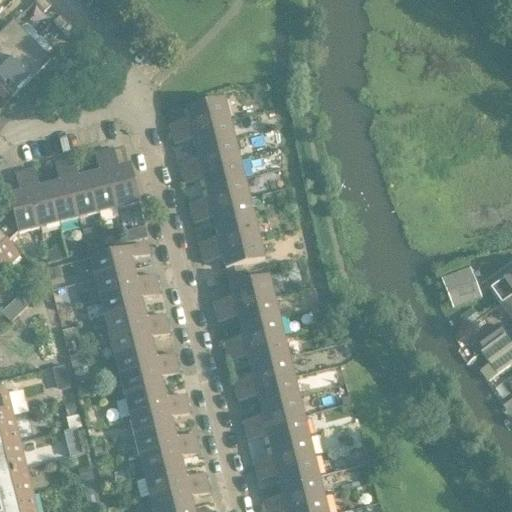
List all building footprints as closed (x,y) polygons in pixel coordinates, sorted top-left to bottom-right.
[(50,8),(42,0),(38,0),(34,4),(43,14),(50,8)] [(59,18),(52,24),(62,34),(68,27),(59,18)] [(13,24),(0,36),(0,49),(12,62),(37,39),(36,38),(36,35),(29,28),(26,27),(22,28),(19,31),(13,24)] [(78,37),(68,27),(62,34),(71,44),(78,37)] [(37,39),(12,62),(31,82),(50,63),(43,56),(46,54),(47,51),(47,47),(40,40),(37,39)] [(0,49),(0,73),(12,62),(0,49)] [(12,62),(0,73),(0,88),(11,100),(31,82),(12,62)] [(224,101),(185,111),(188,122),(169,126),(171,136),(229,122),(224,101)] [(229,122),(171,136),(174,146),(192,141),(195,151),(234,142),(229,122)] [(234,142),(195,151),(197,161),(179,166),(181,176),(239,161),(234,142)] [(113,151),(103,154),(118,211),(139,206),(129,167),(118,170),(113,151)] [(98,175),(88,177),(98,216),(118,211),(103,154),(94,156),(98,175)] [(74,161),(64,163),(78,221),(98,216),(88,177),(78,180),(74,161)] [(239,161),(181,176),(184,186),(202,181),(205,191),(244,181),(239,161)] [(59,185),(49,187),(58,226),(78,221),(64,163),(54,166),(59,185)] [(34,171),(24,173),(39,231),(58,226),(49,187),(39,190),(34,171)] [(11,210),(18,236),(39,231),(24,173),(14,176),(19,194),(8,197),(11,210)] [(244,181),(205,191),(207,201),(189,206),(191,216),(249,201),(244,181)] [(249,201),(191,216),(194,225),(212,221),(215,231),(254,221),(249,201)] [(0,275),(19,258),(7,246),(18,236),(11,210),(0,213),(0,275)] [(254,221),(215,231),(217,241),(199,245),(201,255),(259,241),(254,221)] [(259,241),(201,255),(204,265),(222,260),(225,271),(241,267),(264,262),(259,241)] [(89,261),(94,282),(133,272),(131,262),(149,257),(147,246),(89,261)] [(45,255),(47,265),(66,261),(63,250),(45,255)] [(133,272),(94,282),(99,301),(157,287),(154,277),(136,282),(133,272)] [(443,282),(451,304),(453,309),(479,299),(469,272),(443,282)] [(245,285),(243,275),(227,279),(229,289),(245,285)] [(511,275),(490,291),(500,306),(511,297),(511,275)] [(268,279),(245,285),(229,289),(232,300),(213,304),(216,314),(273,300),(268,279)] [(157,287),(99,301),(104,321),(143,312),(141,302),(159,297),(157,287)] [(21,295),(3,312),(11,321),(30,304),(21,295)] [(511,297),(500,306),(511,320),(511,319),(511,297)] [(273,300),(216,314),(218,324),(237,319),(239,329),(278,320),(273,300)] [(479,320),(473,310),(461,319),(467,328),(479,320)] [(143,312),(104,321),(109,341),(167,327),(164,317),(146,321),(143,312)] [(278,320),(239,329),(242,339),(223,344),(226,354),(247,348),(283,339),(278,320)] [(497,325),(494,327),(474,341),(482,352),(505,336),(497,325)] [(167,327),(109,341),(114,361),(153,351),(151,341),(169,336),(167,327)] [(511,366),(511,347),(505,337),(480,355),(488,366),(479,373),(487,385),(492,381),(511,366)] [(283,339),(247,348),(226,354),(228,364),(247,359),(249,369),(288,359),(283,339)] [(153,351),(114,361),(119,381),(177,366),(174,356),(156,361),(153,351)] [(288,359),(249,369),(252,379),(233,384),(236,393),(247,391),(293,379),(288,359)] [(53,368),(59,391),(71,388),(65,365),(53,368)] [(177,366),(119,381),(124,401),(163,391),(161,381),(179,376),(177,366)] [(293,379),(247,391),(236,393),(238,403),(257,399),(259,409),(298,399),(293,379)] [(163,391),(124,401),(129,421),(187,407),(184,397),(166,401),(163,391)] [(0,422),(13,419),(6,392),(0,393),(0,422)] [(298,399),(259,409),(262,418),(243,423),(246,433),(247,433),(303,419),(298,399)] [(187,407),(129,421),(134,441),(173,431),(171,421),(189,416),(187,407)] [(13,419),(0,422),(0,449),(19,445),(13,419)] [(303,419),(247,433),(246,433),(248,443),(267,438),(269,448),(308,439),(303,419)] [(173,431),(134,441),(139,460),(197,446),(194,436),(176,441),(173,431)] [(308,439),(269,448),(272,459),(253,464),(256,473),(313,459),(308,439)] [(81,441),(68,444),(71,459),(85,456),(81,441)] [(19,445),(0,449),(0,477),(26,471),(19,445)] [(197,446),(139,460),(144,480),(183,470),(181,461),(199,456),(197,446)] [(313,459),(256,473),(258,483),(277,479),(279,488),(318,479),(313,459)] [(183,470),(144,480),(149,500),(207,486),(204,476),(185,480),(183,470)] [(26,471),(0,477),(0,505),(33,497),(26,471)] [(318,479),(279,488),(282,498),(263,503),(265,511),(268,511),(323,498),(318,479)] [(207,486),(149,500),(152,511),(184,511),(193,510),(190,500),(209,495),(207,486)] [(36,511),(33,497),(0,505),(0,511),(36,511)] [(326,511),(323,498),(268,511),(326,511)]
